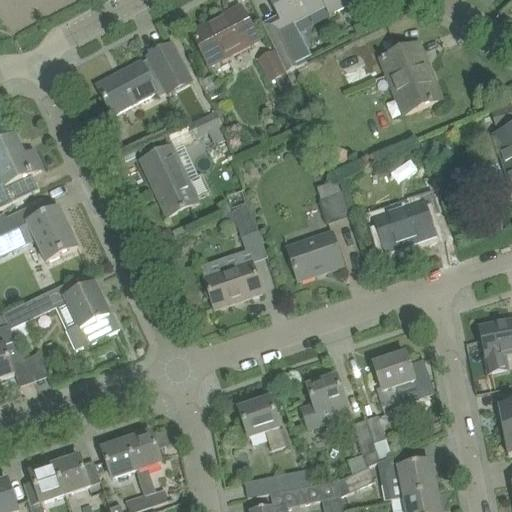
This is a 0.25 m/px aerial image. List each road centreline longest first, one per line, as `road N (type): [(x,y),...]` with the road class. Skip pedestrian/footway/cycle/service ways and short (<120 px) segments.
road 1 (residential): [(180,368),(36,54)]
road 2 (residential): [(180,368),(436,283)]
road 3 (residential): [(479,511),(436,283)]
road 4 (residential): [(0,430),(180,368)]
road 5 (residential): [(210,511),(180,368)]
